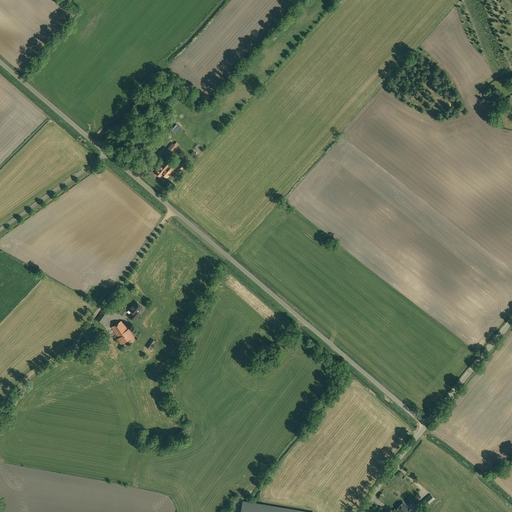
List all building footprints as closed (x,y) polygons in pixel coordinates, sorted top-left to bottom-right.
[(174,145),(165,155),(169,158),(178,148),(174,145)] [(184,156),(176,165),(177,166),(176,167),(181,171),(181,170),(183,171),(191,162),(184,156)] [(162,174),(167,178),(173,171),(175,169),(166,161),(155,173),(160,177),(162,174)] [(133,304),(128,310),(131,313),(128,317),(134,322),(141,314),(138,312),(143,307),(136,301),(133,305),(133,304)] [(109,314),(103,310),(96,319),(102,324),(109,314)] [(122,321),(112,328),(118,336),(128,329),(122,321)] [(129,329),(128,329),(118,336),(119,338),(118,339),(121,344),(128,340),(130,343),(135,339),(129,329)] [(150,349),(155,341),(152,339),(146,347),(150,349)] [(424,507),(435,499),(431,494),(421,503),(424,507)] [(403,502),(396,510),(398,511),(413,511),(414,511),(413,511),(417,506),(411,501),(407,506),(403,502)] [(242,502),(240,511),(302,511),(269,506),(242,502)]
